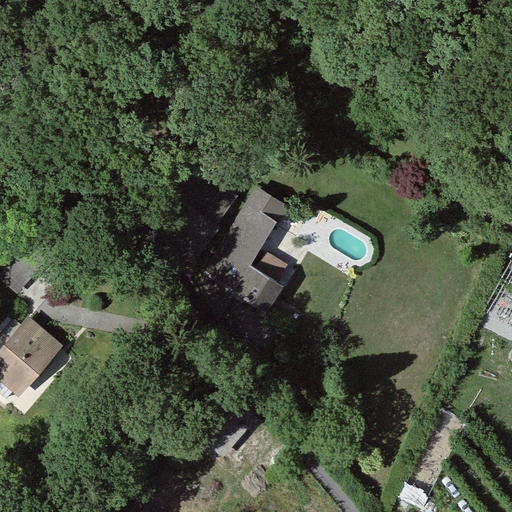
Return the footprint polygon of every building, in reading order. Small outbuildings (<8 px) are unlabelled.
[(225,39),(190,21),(184,33),(218,52),(225,39)] [(383,73),(363,60),(346,84),(365,98),(383,73)] [(213,223),(233,194),(180,153),(146,200),(201,247),(217,225),(213,223)] [(256,185),(198,283),(219,317),(234,291),(268,311),(283,284),(250,264),(286,203),(256,185)] [(0,270),(0,277),(17,293),(61,246),(15,202),(0,218),(0,264),(3,268),(0,270)] [(59,344),(29,319),(0,352),(0,375),(19,391),(59,344)] [(258,415),(225,387),(191,428),(224,456),(258,415)]
